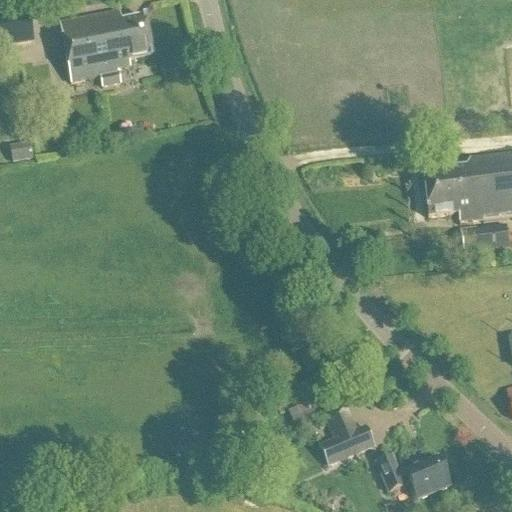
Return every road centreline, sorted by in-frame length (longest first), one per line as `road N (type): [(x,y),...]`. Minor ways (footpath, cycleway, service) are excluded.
road 1 (tertiary): [(511,458),(357,306),(309,241),(258,162),(204,0)]
road 2 (track): [(258,162),(511,142)]
